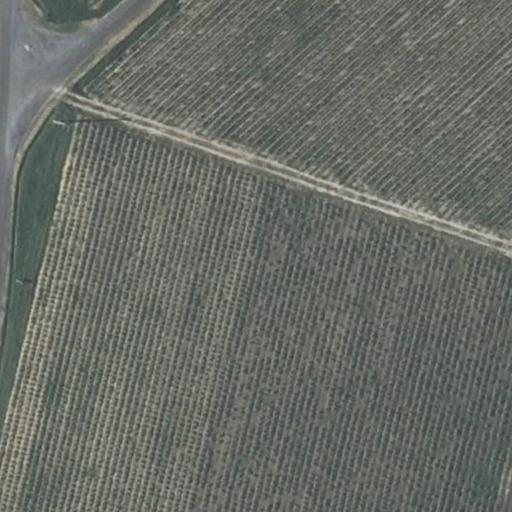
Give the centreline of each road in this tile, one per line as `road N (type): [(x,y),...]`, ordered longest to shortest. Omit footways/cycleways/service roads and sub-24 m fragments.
road 1 (track): [(44,69),(82,104),(511,250)]
road 2 (unclassified): [(0,159),(6,0)]
